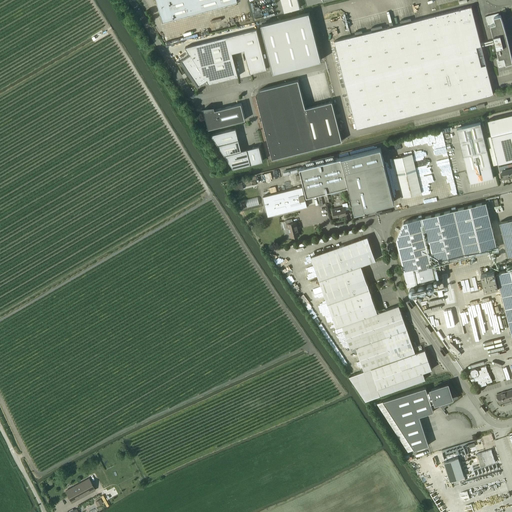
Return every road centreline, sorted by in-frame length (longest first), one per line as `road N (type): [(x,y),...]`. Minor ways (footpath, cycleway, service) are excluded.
road 1 (unclassified): [(511,424),(487,419),(402,295),(387,227)]
road 2 (unclassified): [(246,88),(190,94),(130,0)]
road 3 (unclassified): [(387,227),(400,214),(511,187)]
road 4 (unknown): [(245,0),(239,12),(171,28),(157,21),(150,0)]
